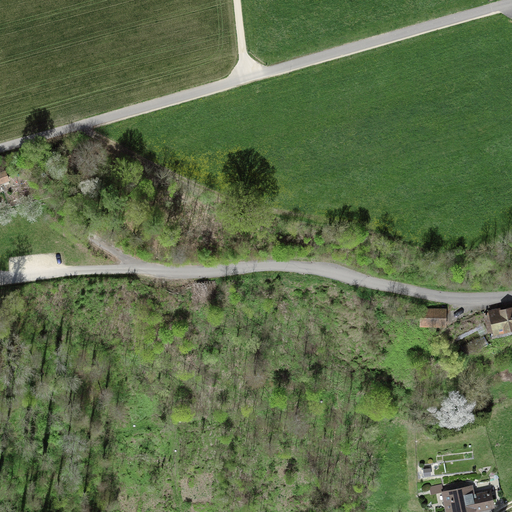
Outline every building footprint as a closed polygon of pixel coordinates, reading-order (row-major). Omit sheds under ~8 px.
[(74,153),(66,157),(69,164),(77,160),(78,162),(82,161),(79,155),(75,157),(74,153)] [(5,172),(0,173),(0,182),(8,180),(5,172)] [(511,308),(485,312),(489,336),(511,332),(511,308)] [(444,310),(419,311),(420,328),(445,326),(444,310)] [(441,485),(429,488),(430,494),(443,490),(441,485)] [(471,487),(444,492),(447,511),(458,511),(492,506),(490,493),(472,496),(471,487)] [(336,511),(338,498),(323,497),(322,511),(321,511),(336,511)]
